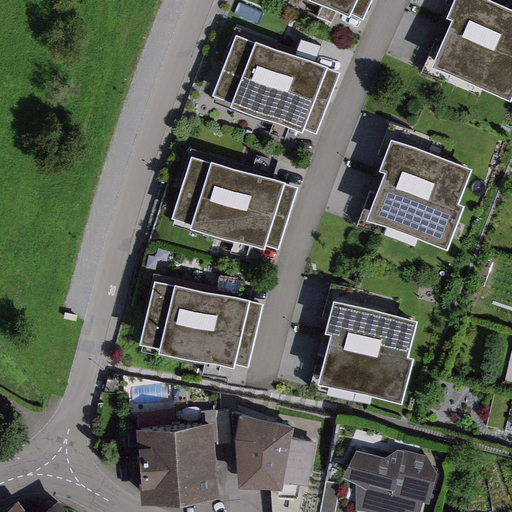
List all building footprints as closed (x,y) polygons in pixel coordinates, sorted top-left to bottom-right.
[(316,0),(363,22),(373,0),(316,0)] [(436,63),(511,98),(511,6),(498,0),(458,0),(452,14),(458,17),(449,35),(436,63)] [(333,91),(341,71),(236,35),(214,98),(319,134),(327,109),(333,91)] [(459,202),(473,167),(396,135),(382,170),(389,173),(382,189),(371,217),(448,249),(467,205),(459,202)] [(292,207),(298,188),(193,157),(174,219),(280,250),(284,230),(292,207)] [(257,324),(264,303),(157,280),(143,344),(250,367),(253,345),(257,324)] [(318,376),(402,397),(414,352),(408,351),(417,314),(334,292),(326,323),(331,324),(330,329),(326,346),(318,376)] [(202,407),(202,416),(214,416),(215,442),(232,441),(230,406),(202,407)] [(240,479),(272,485),(273,511),(318,511),(323,492),(308,482),(316,439),(292,433),(295,418),(241,407),(236,431),(240,479)] [(215,442),(214,416),(202,416),(137,420),(141,478),(142,495),(218,491),(215,442)] [(386,453),(358,445),(344,470),(356,478),(355,511),(420,511),(423,499),(430,500),(436,469),(428,454),(399,446),(386,453)] [(334,511),(341,482),(326,479),(323,492),(318,511),(334,511)] [(72,511),(60,494),(35,511),(28,511),(18,496),(0,509),(0,511),(72,511)]
